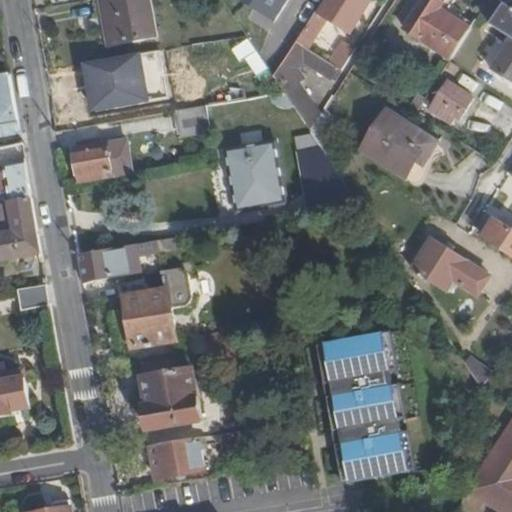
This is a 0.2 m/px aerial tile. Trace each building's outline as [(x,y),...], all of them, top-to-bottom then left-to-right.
[(156,39),(149,0),(100,0),(109,47),(156,39)] [(234,0),(234,1),(289,27),(301,0),(234,0)] [(329,0),(321,13),(318,11),(298,43),(307,50),(328,18),(351,32),(369,4),(361,0),(329,0)] [(451,64),(471,32),(438,11),(440,6),(431,0),(423,0),(403,32),(451,64)] [(511,40),(511,12),(493,0),(491,0),(479,19),(511,40)] [(511,84),(511,40),(492,71),(511,84)] [(298,43),(277,79),(312,134),(322,119),(298,77),(305,65),(336,82),(342,72),(329,64),(307,50),(298,43)] [(342,72),(355,52),(342,44),(329,64),(342,72)] [(24,135),(12,77),(0,79),(0,127),(2,138),(24,135)] [(452,128),(456,121),(460,123),(474,100),(447,83),(428,113),(452,128)] [(205,110),(170,116),(175,140),(209,134),(205,110)] [(386,167),(411,128),(389,114),(364,153),(386,167)] [(411,128),(386,167),(406,180),(418,164),(424,167),(438,145),(411,128)] [(307,184),(332,179),(323,134),(297,139),(307,184)] [(110,150),(74,157),(79,179),(114,173),(110,150)] [(233,157),(241,208),(279,202),(270,151),(233,157)] [(35,201),(29,164),(5,168),(9,191),(12,205),(35,201)] [(0,192),(9,191),(5,168),(0,169),(0,192)] [(308,216),(360,207),(346,185),(304,193),(308,216)] [(45,255),(35,201),(12,205),(17,234),(21,260),(45,255)] [(511,257),(511,232),(496,222),(485,240),(511,257)] [(0,262),(21,260),(17,234),(0,236),(0,262)] [(414,272),(448,293),(454,284),(478,298),(490,278),(433,242),(414,272)] [(156,244),(78,258),(83,286),(142,275),(139,259),(158,256),(156,244)] [(54,306),(50,286),(21,291),(24,312),(54,306)] [(178,343),(177,341),(170,293),(126,301),(135,351),(178,343)] [(191,357),(232,349),(228,332),(177,341),(178,343),(181,359),(191,357)] [(393,335),(386,336),(393,376),(400,375),(393,335)] [(327,346),(351,485),(410,475),(403,435),(401,423),(395,388),(393,376),(386,336),(327,346)] [(344,487),(351,485),(327,346),(319,348),(344,487)] [(181,359),(141,367),(147,408),(144,409),(149,433),(203,424),(191,357),(181,359)] [(34,411),(26,371),(0,375),(0,420),(17,417),(16,414),(34,411)] [(402,387),(395,388),(401,423),(409,422),(402,387)] [(511,511),(511,427),(471,491),(504,511),(511,511)] [(411,434),(403,435),(410,475),(418,474),(411,434)] [(199,442),(152,450),(158,480),(205,473),(199,442)] [(74,511),(73,502),(52,506),(53,508),(53,511),(74,511)]
